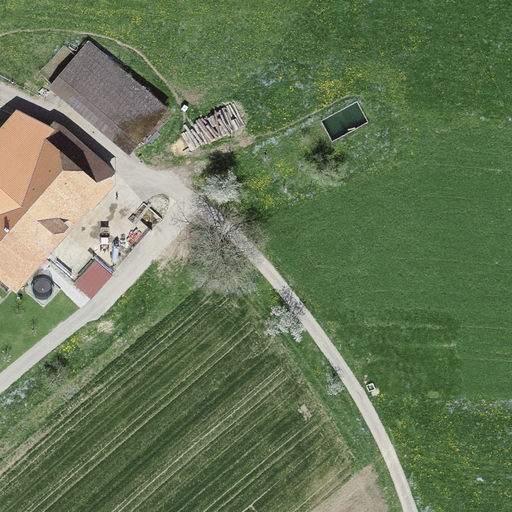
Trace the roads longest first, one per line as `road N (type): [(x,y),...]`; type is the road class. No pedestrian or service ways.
road 1 (track): [(410,511),(355,389),(252,253),(203,208),(0,89)]
road 2 (track): [(0,390),(111,299),(186,198)]
